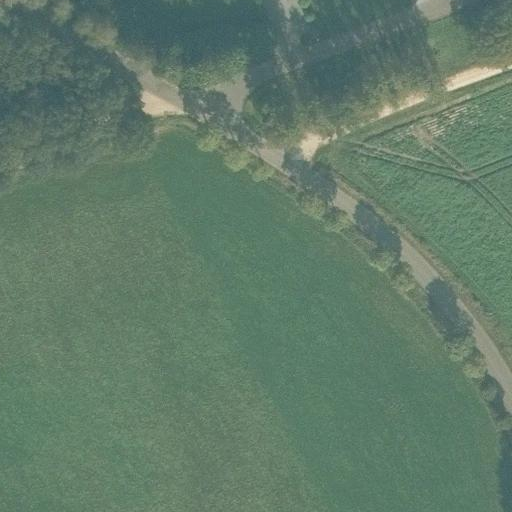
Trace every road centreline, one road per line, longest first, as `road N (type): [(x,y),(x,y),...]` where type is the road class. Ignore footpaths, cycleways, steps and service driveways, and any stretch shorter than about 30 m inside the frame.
road 1 (unclassified): [(511,405),(487,354),(442,296),(373,228),(285,162),(30,0)]
road 2 (track): [(0,160),(181,101)]
